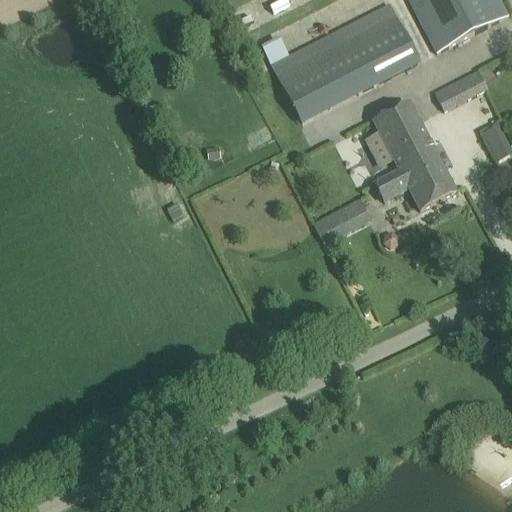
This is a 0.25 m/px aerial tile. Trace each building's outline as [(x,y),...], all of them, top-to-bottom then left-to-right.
[(411,0),(439,55),(508,21),(497,0),(411,0)] [(420,66),(397,21),(390,7),(276,64),(306,124),(420,66)] [(488,95),(478,74),(434,95),(445,117),(488,95)] [(384,204),(409,192),(421,214),(456,196),(410,107),(374,125),(399,174),(375,186),(384,204)] [(477,167),(481,177),(504,166),(500,157),(477,167)] [(312,224),(324,247),(371,224),(360,201),(312,224)]
